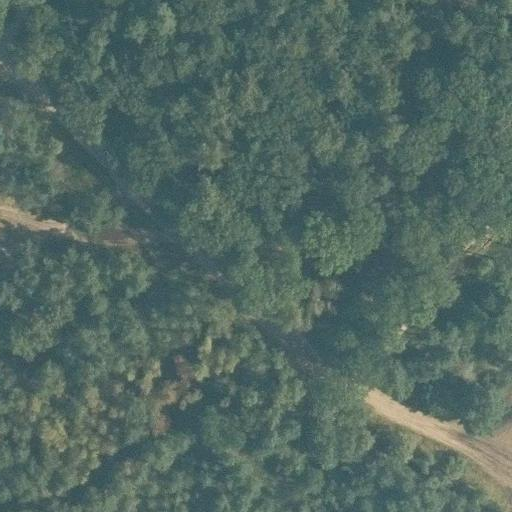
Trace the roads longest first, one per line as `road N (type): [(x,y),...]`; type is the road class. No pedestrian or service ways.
road 1 (track): [(0,47),(378,413),(511,456)]
road 2 (track): [(188,223),(0,209)]
